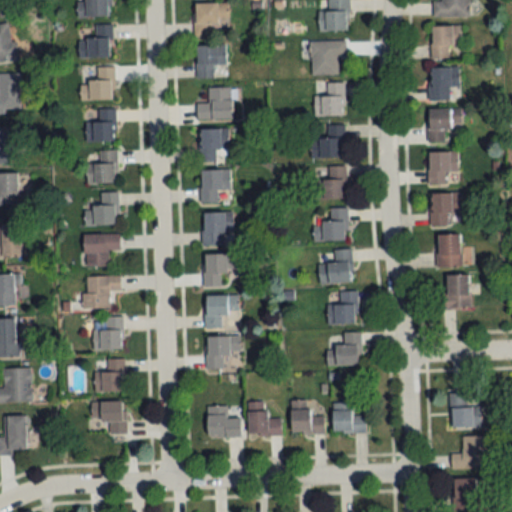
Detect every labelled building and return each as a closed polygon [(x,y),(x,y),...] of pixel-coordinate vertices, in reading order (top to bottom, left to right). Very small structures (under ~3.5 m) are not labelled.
[(77,0),(78,17),(110,17),(109,0),(77,0)] [(318,31),(349,30),(348,0),(327,0),(327,11),(318,11),(318,31)] [(441,0),(433,0),(433,17),(468,17),(468,0),(441,0)] [(194,35),(220,35),(220,25),(228,25),(227,3),(194,3),(194,35)] [(0,62),(18,61),(16,40),(11,41),(9,23),(0,24),(0,62)] [(78,38),(78,59),(111,59),(111,24),(94,24),(94,38),(78,38)] [(448,59),(448,47),(460,46),(460,26),(431,26),(431,59),(448,59)] [(338,57),(346,57),(346,41),(310,41),(310,75),(338,75),(338,57)] [(218,78),(218,46),(196,46),(196,78),(218,78)] [(89,100),(114,100),(114,68),(89,68),(89,100)] [(429,100),(459,100),(459,68),(429,68),(429,100)] [(20,74),(0,73),(0,114),(20,115),(20,74)] [(344,83),(325,83),(325,96),(314,96),(314,116),(344,116),(344,83)] [(231,119),(231,88),(207,88),(207,103),(196,103),(196,119),(231,119)] [(86,121),(86,142),(115,142),(115,110),(97,110),(97,121),(86,121)] [(451,110),(428,110),(428,142),(451,142),(451,110)] [(345,126),(313,126),(313,158),(345,158),(345,126)] [(228,130),(198,130),(198,163),(219,163),(219,155),(228,155),(228,130)] [(0,132),(0,165),(9,166),(9,132),(0,132)] [(117,184),(117,151),(98,151),(98,163),(86,163),(86,184),(117,184)] [(426,153),(426,185),(445,185),(445,173),(457,173),(457,153),(426,153)] [(316,199),(345,199),(345,167),(327,167),(327,180),(316,180),(316,199)] [(200,202),(229,202),(229,171),(200,171),(200,202)] [(0,205),(17,206),(17,174),(0,174),(0,205)] [(100,206),(83,206),(84,226),(119,225),(118,192),(99,193),(100,206)] [(429,194),(429,227),(448,227),(448,214),(459,214),(459,194),(429,194)] [(314,241),(348,241),(348,209),(328,209),(328,222),(314,222),(314,241)] [(232,233),(232,213),(203,213),(203,246),(223,246),(223,233),(232,233)] [(0,255),(23,255),(23,224),(0,224),(0,255)] [(83,266),(108,266),(108,251),(119,251),(119,234),(83,234),(83,266)] [(437,267),(461,267),(461,235),(437,235),(437,267)] [(353,283),(352,249),(333,250),(334,263),(318,264),(319,284),(353,283)] [(203,286),(221,286),(221,272),(237,272),(237,254),(203,254),(203,286)] [(17,273),(0,272),(0,305),(17,305),(17,273)] [(110,308),(110,291),(121,291),(121,275),(83,275),(83,308),(110,308)] [(440,292),(440,309),(470,309),(470,275),(446,275),(446,292),(440,292)] [(328,324),(357,324),(357,291),(338,291),(338,305),(328,305),(328,324)] [(222,314),(239,313),(238,294),(204,294),(205,327),(222,327),(222,314)] [(0,354),(17,355),(17,317),(0,316),(0,354)] [(122,316),(94,316),(94,349),(122,349),(122,316)] [(361,364),(361,332),(343,332),(343,345),(327,345),(327,364),(361,364)] [(206,335),(206,367),(240,367),(240,335),(206,335)] [(124,358),(105,358),(105,370),(94,370),(94,391),(124,391),(124,358)] [(0,400),(31,401),(31,367),(3,367),(3,387),(0,387),(0,400)] [(481,426),(481,403),(469,403),(469,391),(450,391),(450,426),(481,426)] [(292,434),(324,432),(324,414),(311,415),(311,398),(290,399),(292,434)] [(126,400),(92,401),(92,419),(109,419),(109,435),(126,435),(126,400)] [(248,400),(248,434),(281,434),(281,417),(267,417),(267,400),(248,400)] [(354,413),(354,402),(333,402),(333,431),(366,431),(366,413),(354,413)] [(207,405),(207,436),(241,436),(241,417),(228,417),(228,405),(207,405)] [(26,414),(4,414),(4,435),(0,435),(0,452),(26,452),(26,414)] [(463,453),(451,453),(452,468),(490,468),(489,435),(462,435),(463,453)] [(453,510),(487,510),(487,477),(453,477),(453,510)]
